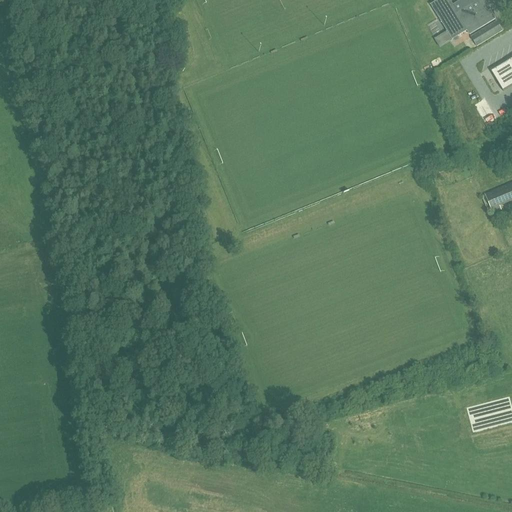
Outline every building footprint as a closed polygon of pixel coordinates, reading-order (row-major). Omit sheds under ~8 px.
[(482,27),(495,19),(483,0),(462,0),(459,2),(463,10),(458,14),(449,0),(439,0),(431,5),(452,39),(467,30),(470,35),(470,34),(482,27)] [(496,20),(470,36),(476,46),(502,31),(496,20)] [(465,51),(472,46),(468,40),(461,45),(465,51)] [(511,59),(491,72),(503,91),(511,86),(511,59)] [(481,196),(489,214),(493,213),(501,210),(499,206),(511,200),(511,183),(485,194),(481,196)]
